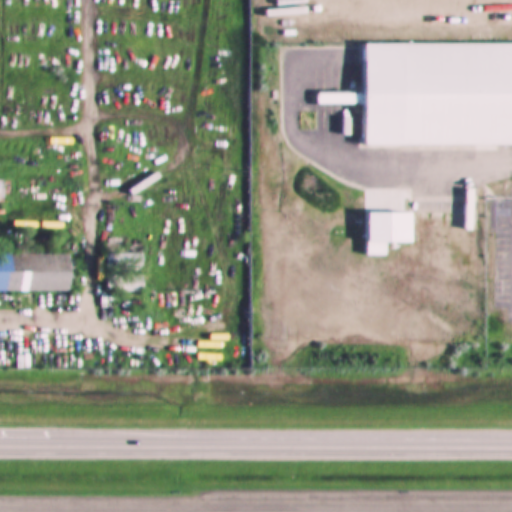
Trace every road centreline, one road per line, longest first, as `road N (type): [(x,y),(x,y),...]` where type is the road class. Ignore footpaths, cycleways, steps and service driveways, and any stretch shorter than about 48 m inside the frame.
road 1 (trunk): [(511,445),(0,444)]
road 2 (trunk): [(0,509),(511,509)]
